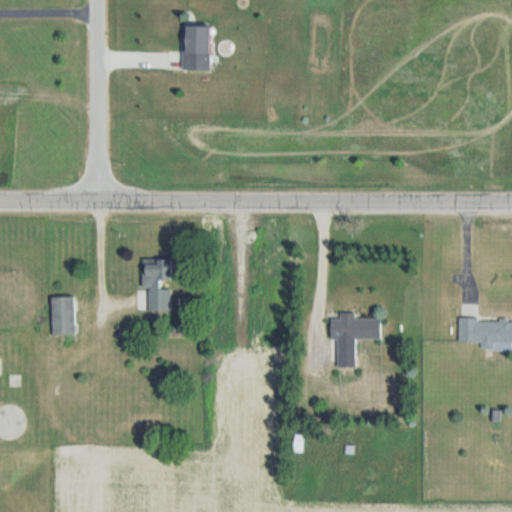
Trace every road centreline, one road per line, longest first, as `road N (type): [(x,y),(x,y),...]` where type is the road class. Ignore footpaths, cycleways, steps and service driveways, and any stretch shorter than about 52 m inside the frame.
road 1 (residential): [(0,201),(511,201)]
road 2 (residential): [(98,201),(96,0)]
